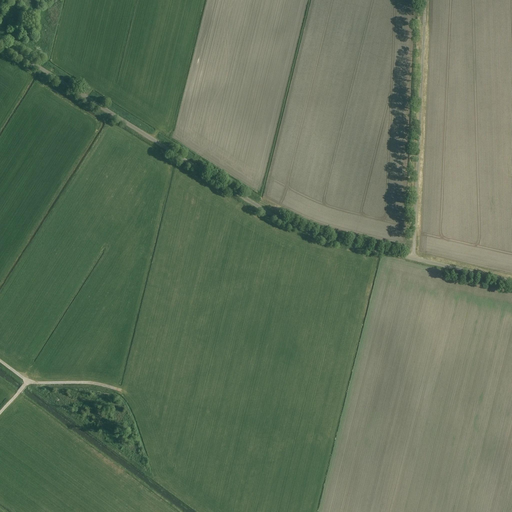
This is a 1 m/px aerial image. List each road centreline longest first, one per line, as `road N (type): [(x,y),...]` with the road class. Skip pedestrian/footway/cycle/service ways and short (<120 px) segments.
road 1 (unclassified): [(411,258),(262,209),(0,43)]
road 2 (track): [(411,258),(424,0)]
road 3 (track): [(0,361),(31,382),(118,390)]
